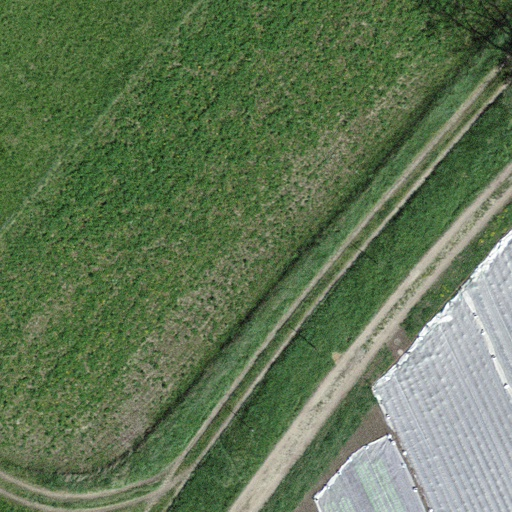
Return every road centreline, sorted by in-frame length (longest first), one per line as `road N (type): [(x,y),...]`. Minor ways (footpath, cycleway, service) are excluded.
road 1 (track): [(146,511),(511,61)]
road 2 (track): [(511,196),(261,511)]
